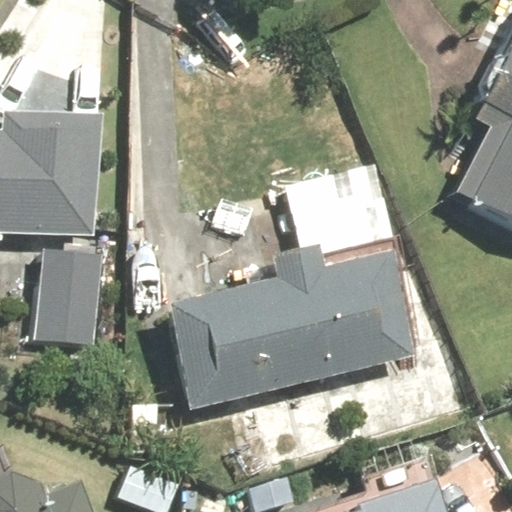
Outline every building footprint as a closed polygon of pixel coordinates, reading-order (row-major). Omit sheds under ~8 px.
[(511,75),(479,61),(447,130),(466,139),(432,213),(511,249),(511,75)] [(0,240),(76,243),(79,128),(0,125),(0,240)] [(148,316),(172,419),(396,367),(372,264),(298,281),(293,258),(245,270),(250,292),(148,316)] [(27,260),(27,267),(0,265),(0,308),(26,310),(25,343),(88,345),(90,262),(27,260)] [(65,511),(57,491),(22,506),(17,495),(0,487),(0,511),(65,511)] [(408,511),(402,494),(349,511),(408,511)]
